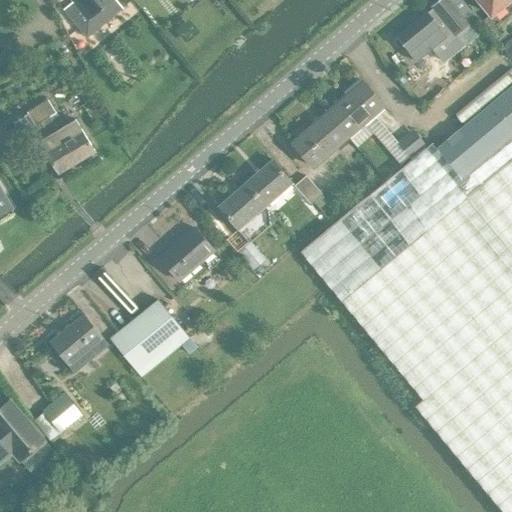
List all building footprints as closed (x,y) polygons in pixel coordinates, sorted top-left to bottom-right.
[(71,0),(73,1),(64,9),(79,28),(102,9),(110,18),(122,8),(115,0),(71,0)] [(487,29),(481,21),(477,16),(463,0),(440,0),(396,38),(415,61),(432,48),(443,62),(464,45),(465,47),(487,29)] [(481,21),(487,29),(498,41),(507,34),(499,24),(511,14),(511,0),(477,0),(490,14),(481,21)] [(454,115),(463,125),(511,83),(511,71),(510,69),(454,115)] [(327,112),(348,137),(383,106),(362,82),(327,112)] [(511,85),(436,148),(462,178),(511,136),(511,85)] [(27,113),(28,114),(24,116),(24,117),(20,120),(19,119),(13,123),(29,149),(40,143),(59,173),(95,151),(76,121),(58,131),(50,117),(56,113),(48,100),(27,113)] [(348,137),(327,112),(291,143),(312,168),(348,137)] [(413,129),(393,144),(405,159),(424,143),(413,129)] [(432,143),(301,252),(410,384),(422,399),(413,407),(451,452),(486,495),(500,511),(511,511),(511,136),(462,178),(436,148),(432,143)] [(245,184),(265,206),(292,183),(272,160),(245,184)] [(322,194),(306,175),(294,185),(310,204),(313,202),(319,209),(328,201),(322,194)] [(265,206),(245,184),(218,207),(238,230),(265,206)] [(0,213),(11,207),(0,188),(0,213)] [(179,281),(214,251),(194,228),(159,258),(179,281)] [(253,263),(276,246),(266,233),(243,249),(253,263)] [(110,340),(138,373),(186,334),(158,300),(110,340)] [(50,343),(74,373),(95,355),(108,345),(84,315),(50,343)] [(42,410),(60,432),(82,415),(63,393),(42,410)] [(19,460),(43,439),(10,400),(0,408),(0,461),(12,452),(19,460)]
